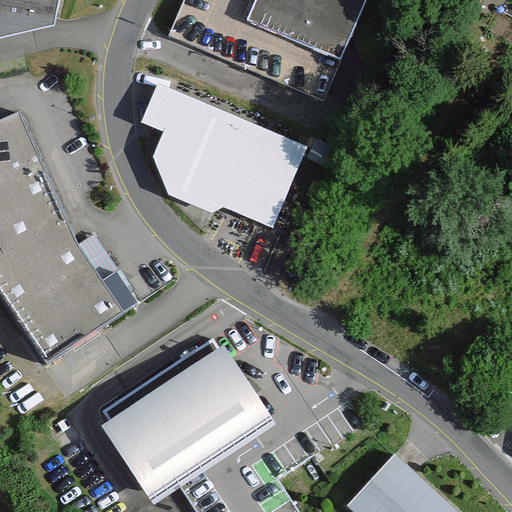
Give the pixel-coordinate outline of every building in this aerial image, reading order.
[(61,0),(0,0),(0,42),(56,30),(61,0)] [(259,0),(245,35),(340,74),(371,0),(259,0)] [(159,87),(143,127),(163,137),(153,164),(170,202),(213,219),(227,212),(275,235),(307,150),(159,87)] [(21,121),(0,128),(0,302),(47,369),(122,316),(74,247),(21,121)] [(223,347),(99,431),(150,506),(274,422),(223,347)] [(455,511),(395,457),(347,510),(349,511),(455,511)] [(191,493),(202,511),(214,511),(209,502),(215,498),(207,484),(191,493)]
